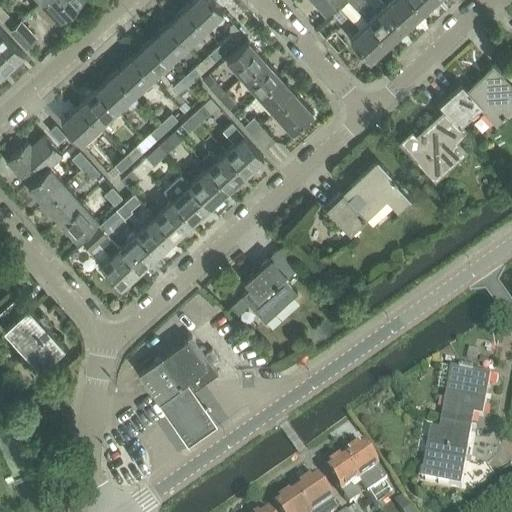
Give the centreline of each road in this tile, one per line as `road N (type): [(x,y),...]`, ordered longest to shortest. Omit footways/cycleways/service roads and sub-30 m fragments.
road 1 (residential): [(130,511),(511,243)]
road 2 (residential): [(104,337),(135,326),(362,116)]
road 3 (residential): [(104,511),(89,453),(104,337)]
road 4 (residential): [(0,117),(130,0)]
road 5 (residential): [(362,116),(491,0)]
road 6 (residential): [(362,116),(260,0)]
road 7 (residential): [(104,337),(0,227)]
